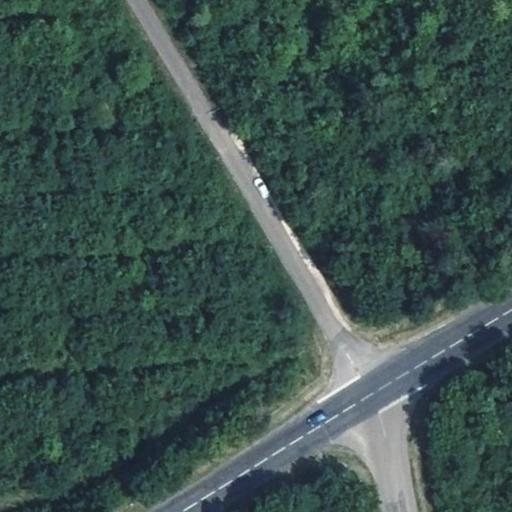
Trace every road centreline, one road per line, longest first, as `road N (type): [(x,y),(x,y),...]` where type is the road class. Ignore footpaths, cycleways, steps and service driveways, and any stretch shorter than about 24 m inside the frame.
road 1 (unclassified): [(134,0),(371,394)]
road 2 (secondary): [(178,511),(371,394)]
road 3 (secondary): [(371,394),(511,310)]
road 4 (unclassified): [(371,394),(398,511)]
